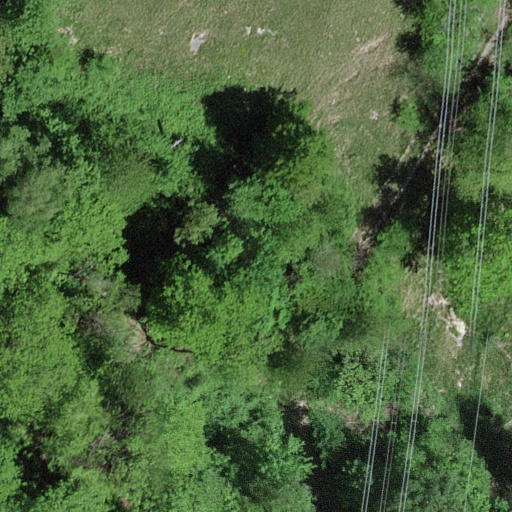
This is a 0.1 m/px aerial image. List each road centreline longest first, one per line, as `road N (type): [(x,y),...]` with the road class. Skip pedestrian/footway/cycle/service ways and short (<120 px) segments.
road 1 (track): [(506,0),(325,307)]
road 2 (track): [(355,511),(330,462),(325,307)]
